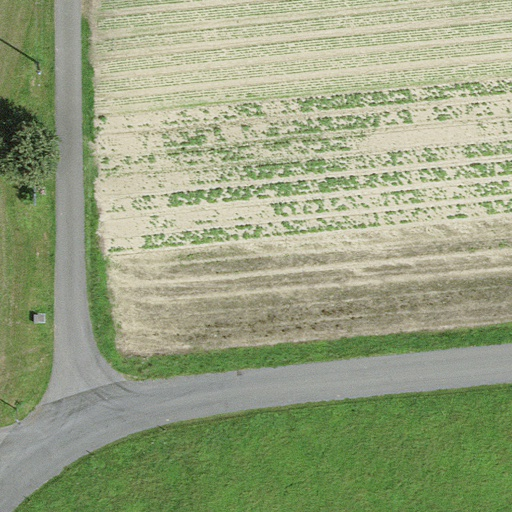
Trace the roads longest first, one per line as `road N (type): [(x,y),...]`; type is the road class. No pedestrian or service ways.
road 1 (unclassified): [(74,430),(293,384),(511,359)]
road 2 (residential): [(74,430),(69,0)]
